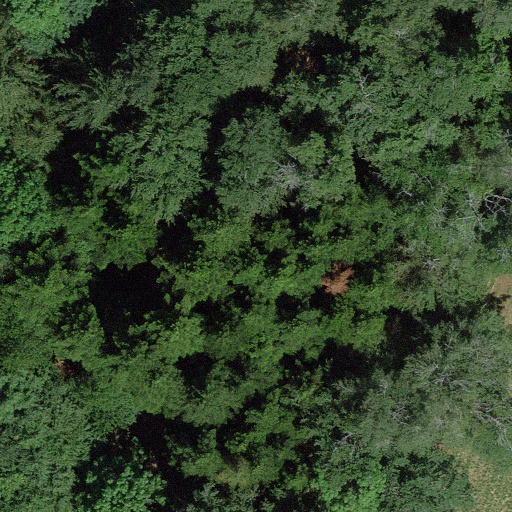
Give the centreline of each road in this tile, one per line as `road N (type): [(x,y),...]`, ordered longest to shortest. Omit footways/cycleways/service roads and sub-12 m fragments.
road 1 (track): [(343,0),(191,333),(145,511)]
road 2 (track): [(140,0),(0,86)]
